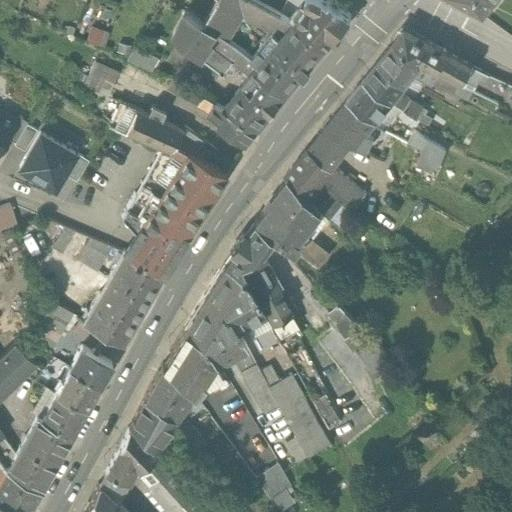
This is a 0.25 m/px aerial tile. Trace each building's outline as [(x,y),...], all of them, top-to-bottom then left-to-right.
[(215,0),(175,0),(173,3),(187,13),(205,25),(226,40),(241,16),(219,2),(215,0)] [(220,0),(219,2),(241,16),(274,30),(281,36),(284,33),(292,22),(250,0),(220,0)] [(250,0),(292,22),(307,5),(306,4),(305,3),(305,1),(304,0),(250,0)] [(314,59),(350,16),(331,0),(329,0),(328,2),(322,0),(304,0),(305,1),(305,3),(306,4),(307,5),(292,22),(284,33),(314,59)] [(455,0),(483,16),(495,0),(455,0)] [(233,61),(250,75),(253,71),(254,72),(259,65),(250,59),(226,40),(205,25),(187,13),(171,35),(224,76),(233,61)] [(102,41),(104,29),(79,23),(76,35),(102,41)] [(444,53),(404,28),(392,42),(417,67),(433,75),(435,69),(444,53)] [(284,94),(314,59),(284,33),(281,36),(274,30),(250,59),(259,65),(254,72),(284,94)] [(417,67),(392,42),(376,62),(404,84),(416,91),(422,81),(428,84),(433,75),(417,67)] [(135,45),(126,59),(150,70),(157,57),(135,45)] [(469,68),(444,53),(435,69),(461,82),(469,68)] [(404,84),(376,62),(362,80),(390,102),(399,108),(411,115),(416,105),(396,95),(404,84)] [(109,103),(122,76),(97,64),(84,91),(109,103)] [(435,69),(433,75),(470,93),(476,83),(480,74),(469,68),(461,82),(435,69)] [(266,118),(284,94),(254,72),(253,71),(250,75),(237,93),(266,118)] [(506,87),(480,74),(476,83),(496,93),(495,96),(501,98),(506,87)] [(470,93),(433,75),(428,84),(465,102),(470,93)] [(346,100),(373,122),(373,123),(382,130),(387,123),(378,117),(390,102),(362,80),(346,100)] [(204,94),(178,82),(173,91),(212,113),(218,102),(204,94)] [(511,89),(506,87),(501,98),(511,104),(511,89)] [(246,143),(266,118),(237,93),(227,107),(218,102),(212,113),(224,119),(221,125),(246,143)] [(373,123),(373,122),(346,100),(308,147),(329,166),(336,157),(338,159),(341,154),(339,153),(345,142),(362,150),(369,136),(365,133),(373,123)] [(378,117),(387,123),(399,108),(390,102),(378,117)] [(152,116),(122,103),(109,125),(159,148),(169,152),(174,144),(182,131),(160,121),(165,112),(156,108),(152,116)] [(416,105),(411,115),(427,124),(431,118),(424,115),(426,111),(416,105)] [(15,120),(0,110),(0,144),(5,137),(15,120)] [(17,116),(15,120),(5,137),(15,143),(26,124),(27,122),(17,116)] [(36,130),(26,124),(15,143),(14,145),(24,151),(36,130)] [(185,129),(178,138),(196,151),(203,141),(185,129)] [(441,149),(411,131),(406,141),(420,147),(414,164),(432,172),(441,149)] [(75,153),(39,132),(19,167),(54,188),(75,153)] [(158,238),(186,235),(226,174),(174,144),(169,152),(159,148),(121,217),(138,227),(158,238)] [(329,166),(308,147),(285,175),(288,177),(298,187),(320,212),(326,219),(340,201),(318,183),(329,166)] [(78,155),(65,176),(76,182),(88,161),(78,155)] [(363,192),(329,166),(318,183),(340,201),(350,209),(362,193),(363,192)] [(298,187),(288,177),(253,223),(271,237),(293,254),(296,250),(318,267),(329,254),(309,239),(307,241),(301,236),(320,212),(298,187)] [(363,192),(362,193),(380,207),(389,196),(371,181),(363,192)] [(0,205),(0,227),(19,222),(13,202),(0,205)] [(245,233),(259,251),(271,237),(253,223),(245,233)] [(168,263),(186,235),(158,238),(138,227),(128,241),(122,252),(161,275),(168,263)] [(232,250),(223,263),(240,275),(244,273),(244,272),(238,262),(259,251),(245,233),(241,230),(227,247),(232,250)] [(244,272),(264,261),(259,251),(238,262),(244,272)] [(122,343),(161,275),(122,252),(83,322),(122,343)] [(275,280),(264,261),(244,272),(244,273),(257,296),(273,289),(275,280)] [(203,297),(204,297),(223,309),(234,328),(244,323),(249,331),(267,321),(268,321),(244,277),(240,275),(223,263),(203,297)] [(284,308),(273,289),(257,296),(268,317),(284,308)] [(328,313),(338,304),(330,294),(320,303),(328,313)] [(204,297),(184,330),(204,342),(217,363),(230,355),(245,347),(234,328),(223,309),(204,297)] [(75,315),(55,304),(38,322),(67,338),(78,319),(74,317),(75,315)] [(369,339),(338,304),(328,313),(347,334),(345,336),(357,349),(369,339)] [(284,308),(268,317),(272,324),(270,325),(276,337),(279,344),(294,336),(297,331),(284,308)] [(270,325),(267,321),(249,331),(258,347),(276,337),(270,325)] [(183,330),(161,365),(191,393),(199,380),(219,368),(217,363),(204,342),(184,330),(183,330)] [(369,339),(357,349),(364,357),(375,347),(369,339)] [(0,396),(34,364),(14,345),(0,359),(0,396)] [(81,347),(69,368),(99,384),(110,363),(81,347)] [(277,404),(256,367),(245,347),(230,355),(263,412),(277,404)] [(329,444),(290,375),(278,382),(267,361),(256,367),(277,404),(307,456),(329,444)] [(161,365),(144,398),(173,418),(179,413),(177,407),(191,393),(161,365)] [(85,409),(99,384),(69,368),(55,393),(85,409)] [(277,462),(219,368),(199,380),(191,393),(252,477),(277,462)] [(65,444),(85,409),(55,393),(40,420),(35,417),(31,424),(65,444)] [(144,398),(129,427),(151,450),(163,434),(187,457),(196,448),(188,438),(173,418),(144,398)] [(173,418),(188,438),(193,434),(190,430),(191,429),(179,413),(173,418)] [(40,489),(65,444),(31,424),(14,454),(1,437),(0,437),(0,460),(8,472),(40,489)] [(151,450),(129,427),(104,472),(123,480),(130,465),(138,470),(147,480),(164,463),(151,450)] [(164,463),(190,491),(198,484),(172,456),(164,463)] [(0,499),(22,511),(27,511),(40,489),(8,472),(0,460),(0,499)] [(290,485),(277,462),(252,477),(268,498),(290,485)] [(175,511),(209,511),(190,491),(164,463),(147,480),(175,511)] [(104,472),(98,484),(113,500),(123,480),(104,472)] [(125,511),(113,500),(98,484),(82,511),(125,511)] [(0,511),(22,511),(0,499),(0,511)]
